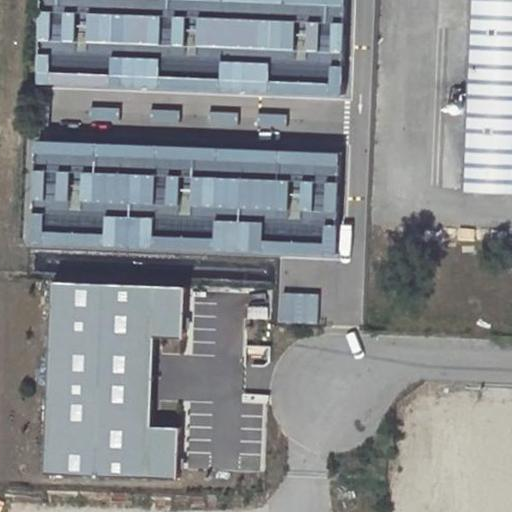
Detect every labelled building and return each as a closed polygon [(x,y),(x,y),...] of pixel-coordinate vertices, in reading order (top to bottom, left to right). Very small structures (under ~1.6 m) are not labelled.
[(340,99),(345,0),(44,0),(42,87),(340,99)] [(511,0),(473,0),(465,189),(511,191),(511,0)] [(45,89),(44,108),(69,109),(69,107),(118,109),(118,93),(45,89)] [(333,258),(338,155),(38,143),(34,246),(333,258)] [(180,289),(51,284),(44,473),(174,478),(176,428),(149,427),(152,337),(179,338),(180,289)]
